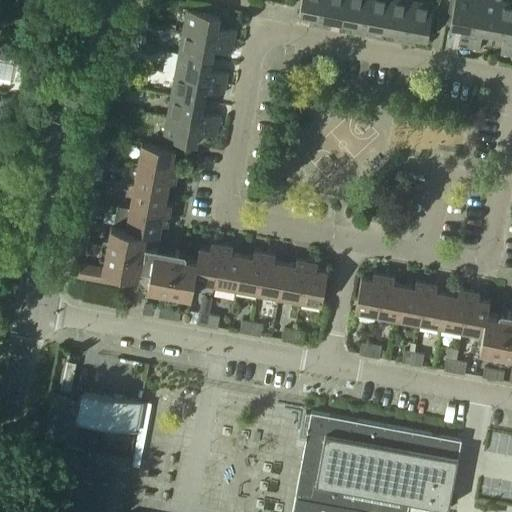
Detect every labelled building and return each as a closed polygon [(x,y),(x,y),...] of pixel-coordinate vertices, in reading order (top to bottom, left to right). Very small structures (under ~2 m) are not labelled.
[(320,24),(324,0),(301,0),(298,14),(310,16),(309,22),(320,24)] [(342,22),(346,0),(324,0),(320,24),(331,26),(332,20),(342,22)] [(362,31),(367,0),(346,0),(342,22),(352,24),(351,29),(362,31)] [(384,30),(389,0),(367,0),(362,31),(373,33),(374,28),(384,30)] [(404,39),(411,0),(389,0),(384,30),(395,32),(394,37),(404,39)] [(434,4),(412,0),(411,0),(404,39),(415,41),(416,36),(428,38),(434,4)] [(469,47),(477,0),(454,0),(450,26),(462,28),(458,45),(469,47)] [(494,34),(500,0),(498,0),(477,0),(469,47),(480,49),(483,32),(494,34)] [(511,55),(511,51),(511,2),(500,0),(494,34),(504,36),(501,53),(511,55)] [(220,15),(187,9),(183,31),(234,40),(236,29),(218,26),(220,15)] [(232,51),(234,40),(183,31),(179,52),(212,58),(214,47),(232,51)] [(210,69),(212,58),(179,52),(175,73),(226,83),(228,72),(210,69)] [(224,93),(226,83),(175,73),(171,94),(204,100),(206,90),(224,93)] [(202,111),(204,100),(171,94),(167,116),(218,125),(220,114),(202,111)] [(216,136),(218,125),(167,116),(163,137),(197,144),(199,133),(216,136)] [(175,148),(142,141),(137,163),(177,171),(179,160),(173,159),(175,148)] [(107,147),(96,145),(94,155),(105,157),(107,147)] [(103,168),(105,157),(94,155),(92,166),(103,168)] [(175,181),(177,171),(137,163),(133,184),(167,191),(169,180),(175,181)] [(165,201),(167,191),(133,184),(129,206),(169,213),(171,203),(165,201)] [(97,200),(99,190),(88,188),(86,198),(97,200)] [(96,210),(97,200),(86,198),(84,208),(96,210)] [(167,224),(169,213),(129,206),(126,226),(146,232),(159,234),(161,223),(167,224)] [(195,279),(197,259),(156,251),(157,245),(144,243),(146,232),(126,226),(111,224),(103,267),(80,263),(78,276),(124,284),(126,272),(139,275),(140,273),(149,275),(147,286),(192,294),(195,279)] [(88,242),(89,231),(80,230),(78,240),(88,242)] [(86,252),(88,242),(78,240),(76,250),(86,252)] [(215,283),(222,244),(211,242),(210,247),(199,245),(197,259),(195,279),(215,283)] [(236,287),(242,253),(232,251),(233,246),(222,244),(215,283),(236,287)] [(257,291),(265,252),(254,250),(253,255),(242,253),(236,287),(257,291)] [(278,295),(285,261),(274,259),(275,254),(265,252),(257,291),(278,295)] [(300,299),(307,260),(296,258),(295,263),(285,261),(278,295),(300,299)] [(318,262),(307,260),(300,299),(322,303),(328,270),(317,267),(318,262)] [(377,313),(384,274),(373,272),(372,278),(361,276),(355,309),(377,313)] [(398,317),(404,284),(393,282),(394,276),(384,274),(377,313),(398,317)] [(419,321),(427,282),(416,280),(415,286),(404,284),(398,317),(419,321)] [(440,325),(447,292),(436,290),(437,284),(427,282),(419,321),(440,325)] [(462,329),(469,290),(459,288),(457,294),(447,292),(440,325),(462,329)] [(480,292),(469,290),(462,329),(482,333),(488,311),(490,300),(479,298),(480,292)] [(154,305),(145,303),(143,312),(152,314),(154,305)] [(169,317),(170,308),(160,306),(159,315),(169,317)] [(181,310),(170,308),(169,317),(179,319),(181,310)] [(207,324),(209,313),(199,311),(197,323),(207,324)] [(511,315),(488,311),(482,333),(479,348),(511,354),(511,315)] [(220,315),(209,313),(207,324),(217,326),(220,315)] [(250,332),(252,321),(241,319),(239,330),(250,332)] [(262,323),(252,321),(250,332),(260,334),(262,323)] [(292,340),(294,329),(284,327),(282,338),(292,340)] [(305,330),(294,329),(292,340),(302,342),(305,330)] [(370,355),(372,343),(361,341),(359,353),(370,355)] [(383,345),(372,343),(370,355),(381,357),(383,345)] [(412,363),(414,351),(403,349),(401,361),(412,363)] [(424,353),(414,351),(412,363),(422,365),(424,353)] [(454,371),(456,359),(446,357),(444,369),(454,371)] [(466,361),(456,359),(454,371),(464,373),(466,361)] [(492,378),(494,368),(484,366),(482,376),(492,378)] [(504,370),(494,368),(492,378),(503,379),(504,370)] [(136,430),(141,400),(85,391),(81,418),(80,420),(136,430)] [(407,511),(409,500),(430,504),(449,507),(461,439),(310,411),(291,511),(407,511)] [(76,445),(80,420),(81,418),(57,414),(52,441),(76,445)] [(120,465),(122,454),(84,446),(82,458),(120,465)]
